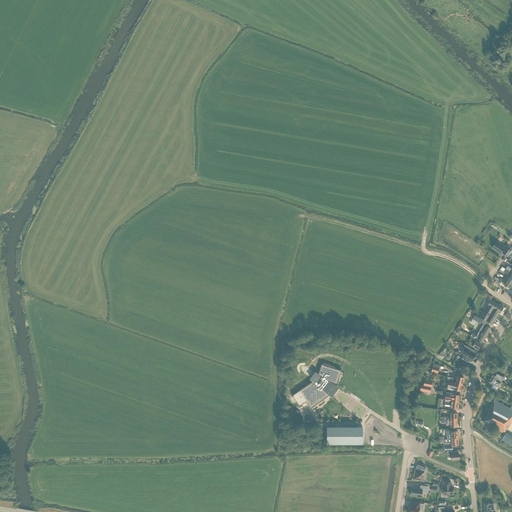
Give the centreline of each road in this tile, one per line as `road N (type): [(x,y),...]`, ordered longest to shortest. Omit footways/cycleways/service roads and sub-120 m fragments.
road 1 (track): [(511,305),(463,266),(423,250),(447,99)]
road 2 (tertiary): [(474,511),(469,397),(511,314)]
road 3 (track): [(423,250),(295,214)]
